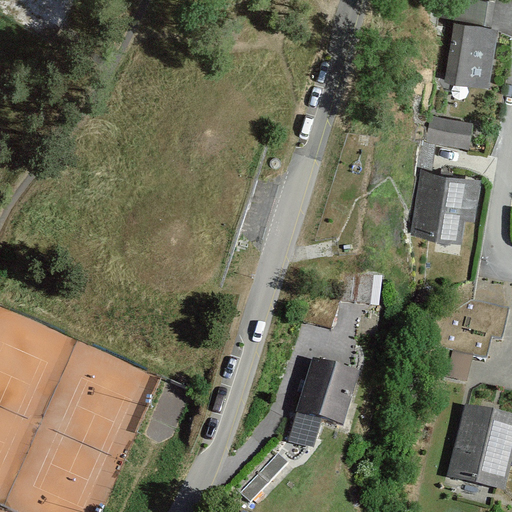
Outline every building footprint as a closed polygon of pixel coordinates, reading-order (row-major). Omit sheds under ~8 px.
[(477,0),(457,0),(454,25),(489,30),(493,2),(477,0)] [(489,83),(496,31),(489,30),(454,25),(447,77),(489,83)] [(471,120),(430,116),(427,141),(468,146),(471,120)] [(460,238),(469,177),(421,171),(413,232),(460,238)] [(373,275),(343,274),(342,303),(372,304),(373,275)] [(502,339),(509,310),(471,302),(443,317),(436,345),(486,357),(491,336),(502,339)] [(314,360),(297,411),(343,425),(359,375),(314,360)] [(502,489),(511,451),(511,419),(466,407),(448,475),(502,489)] [(278,455),(243,492),(251,500),(287,463),(278,455)]
